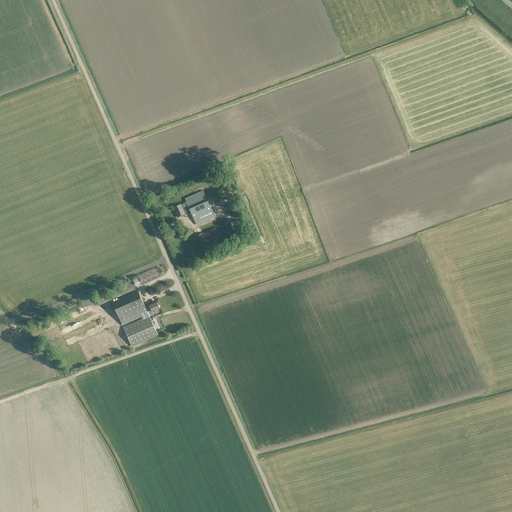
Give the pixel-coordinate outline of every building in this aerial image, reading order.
[(177,216),(185,213),(188,212),(188,210),(190,210),(196,224),(214,216),(203,190),(185,198),(186,201),(181,204),(174,207),(176,212),(175,212),(177,216)] [(202,244),(221,236),(216,226),(198,234),(202,244)] [(142,282),(139,276),(133,279),(136,285),(142,282)] [(113,302),(123,325),(141,317),(142,318),(123,327),(132,346),(158,335),(147,311),(151,309),(152,311),(160,308),(157,301),(148,305),(148,304),(145,306),(138,291),(113,302)] [(87,313),(92,326),(99,324),(94,310),(87,313)] [(78,347),(85,345),(85,343),(87,343),(84,333),(74,335),(78,347)] [(64,338),(68,346),(76,343),(72,335),(64,338)]
